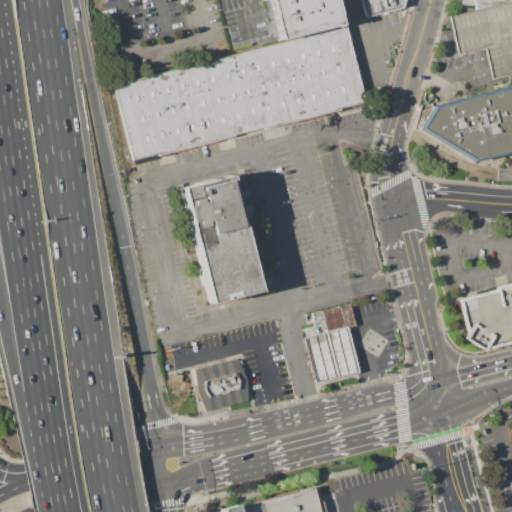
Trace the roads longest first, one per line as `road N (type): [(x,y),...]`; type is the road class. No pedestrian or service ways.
road 1 (motorway): [(91,374),(37,0)]
road 2 (motorway): [(0,101),(40,387)]
road 3 (motorway): [(123,247),(73,0)]
road 4 (secondary): [(213,475),(439,415)]
road 5 (secondary): [(337,410),(161,449)]
road 6 (motorway): [(113,511),(91,374)]
road 7 (motorway): [(147,376),(123,247)]
road 8 (motorway): [(40,387),(60,511)]
road 9 (motorway): [(16,391),(48,511)]
road 10 (secondary): [(511,204),(390,201)]
